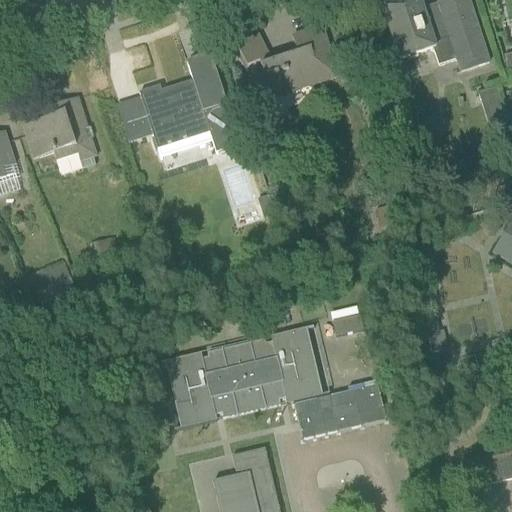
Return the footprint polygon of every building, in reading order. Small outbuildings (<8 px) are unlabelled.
[(460,74),(488,65),(467,0),(435,0),(438,6),(422,11),(418,0),(415,0),(381,11),(398,62),(432,51),(438,68),(456,62),(460,74)] [(337,81),(327,49),(320,30),(291,40),(297,56),(270,65),(257,37),(235,48),(246,70),(258,64),(260,68),(264,79),(247,88),(258,108),(255,109),(258,119),(262,120),(275,113),(272,103),(337,81)] [(506,73),(511,71),(511,56),(503,59),(506,73)] [(215,157),(239,149),(209,57),(185,65),(192,86),(161,96),(159,89),(138,96),(153,142),(151,142),(155,154),(175,141),(208,136),(215,157)] [(487,127),(506,121),(496,91),(478,96),(487,127)] [(56,118),(21,129),(27,148),(32,162),(52,156),(55,164),(58,175),(62,177),(81,172),(79,164),(80,163),(92,160),(95,159),(83,120),(77,101),(53,108),(56,118)] [(140,135),(136,123),(121,128),(125,139),(140,135)] [(3,135),(0,135),(0,186),(18,181),(3,135)] [(255,208),(251,185),(229,189),(233,212),(255,208)] [(268,199),(256,202),(263,222),(274,218),(268,199)] [(511,361),(511,222),(492,254),(511,267),(511,360),(511,362),(511,361)] [(70,282),(36,296),(44,315),(78,302),(70,282)] [(420,309),(429,307),(424,289),(416,291),(420,309)] [(274,331),(285,329),(282,316),(271,318),(274,331)] [(359,320),(360,320),(359,319),(331,325),(331,327),(332,327),(335,340),(362,333),(359,320)] [(306,333),(313,332),(312,330),(270,340),(271,346),(265,347),(264,343),(207,356),(207,360),(201,362),(200,356),(157,367),(158,368),(165,367),(180,430),(173,432),(173,434),(216,424),(215,418),(221,417),(222,421),(279,407),(278,403),(284,402),(286,407),(328,397),(328,395),(321,397),(306,333)] [(430,356),(439,354),(435,335),(426,337),(430,356)] [(376,387),(292,407),(301,444),(385,424),(376,387)] [(277,511),(264,452),(231,459),(234,475),(230,476),(231,480),(212,485),(217,511),(277,511)] [(502,483),(511,481),(511,467),(510,456),(497,459),(502,483)] [(490,486),(502,483),(497,459),(484,462),(490,486)] [(477,489),(490,486),(484,462),(471,465),(477,489)]
